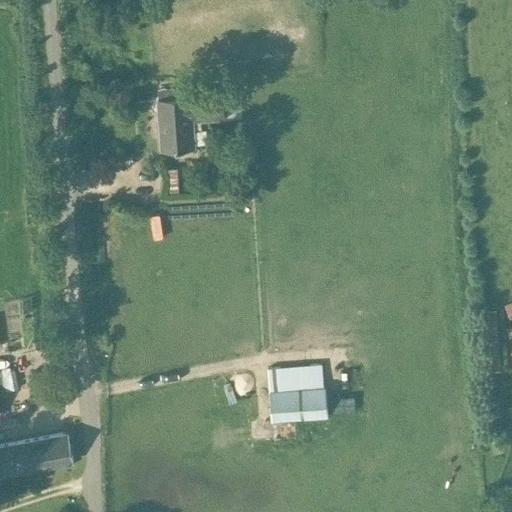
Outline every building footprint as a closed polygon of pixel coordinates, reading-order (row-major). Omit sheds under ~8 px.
[(174,86),(174,96),(158,97),(160,121),(163,121),(165,148),(194,146),(192,119),(225,116),(223,91),(193,93),(192,85),(174,86)] [(496,310),(484,310),(488,372),(499,371),(496,310)] [(329,416),(326,385),(323,385),(321,363),(267,367),(270,389),(272,420),(329,416)] [(497,403),(487,403),(487,417),(498,417),(497,403)] [(19,441),(24,470),(73,460),(68,432),(19,441)] [(0,474),(24,470),(19,441),(0,444),(0,474)]
